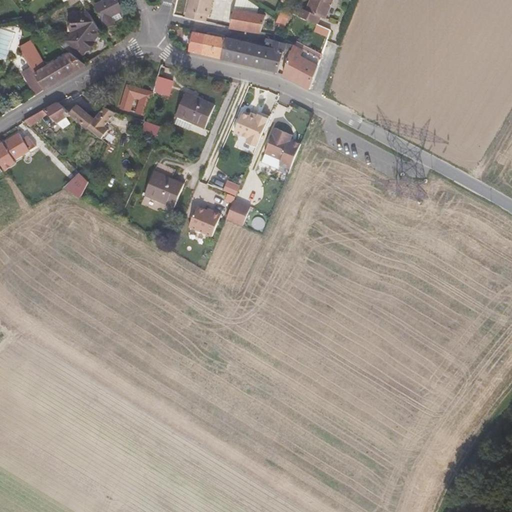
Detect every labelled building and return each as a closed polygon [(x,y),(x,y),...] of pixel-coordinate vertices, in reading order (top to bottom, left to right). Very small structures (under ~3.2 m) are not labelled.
[(108,30),(115,25),(113,20),(122,15),(124,14),(115,0),(114,0),(96,10),(108,30)] [(193,0),(189,17),(208,23),(210,16),(212,17),(216,0),(193,0)] [(300,16),(318,24),(322,17),(327,19),(334,0),(313,0),(309,11),(303,9),(300,16)] [(97,34),(102,30),(91,13),(86,16),(73,17),(75,31),(68,39),(86,53),(90,49),(91,49),(97,41),(92,36),(96,32),(97,34)] [(113,20),(115,25),(125,19),(122,15),(113,20)] [(252,34),(264,35),(267,15),(235,15),(232,30),(252,34)] [(194,46),(193,51),(223,59),(228,42),(197,35),(196,39),(193,39),(191,44),(194,46)] [(74,54),(81,59),(86,53),(68,39),(63,45),(74,54)] [(274,52),(277,43),(271,41),(270,44),(269,44),(268,47),(272,49),(272,52),(274,52)] [(293,51),(303,57),(307,46),(296,41),(295,44),(293,51)] [(223,59),(244,64),(249,47),(228,42),(223,59)] [(266,70),(280,73),(286,53),(288,43),(278,42),(277,43),(274,52),(272,52),(270,52),(266,70)] [(286,53),(292,55),(293,51),(295,44),(288,43),(286,53)] [(317,51),(307,46),(303,57),(310,61),(321,67),(325,54),(317,51)] [(244,64),(266,70),(270,52),(263,50),(257,49),(249,47),(244,64)] [(37,96),(89,65),(81,59),(74,54),(46,71),(34,51),(25,55),(33,68),(25,74),(37,96)] [(286,75),(313,89),(321,67),(310,61),(303,57),(293,51),(292,55),(286,75)] [(173,79),(159,75),(155,90),(169,94),(173,79)] [(141,112),(148,114),(154,92),(130,83),(123,106),(130,109),(135,93),(145,97),(141,112)] [(181,114),(195,119),(210,125),(218,101),(188,90),(179,113),(181,114)] [(60,102),(28,121),(34,127),(52,116),(59,122),(66,117),(72,113),(71,112),(60,102)] [(72,113),(89,128),(90,127),(101,136),(109,127),(105,123),(116,110),(105,106),(94,119),(80,106),(71,112),(72,113)] [(191,128),(195,119),(181,114),(178,122),(191,128)] [(71,124),(66,117),(59,122),(63,129),(71,124)] [(257,155),(269,124),(259,120),(259,121),(257,126),(248,123),(243,121),(235,141),(250,146),(248,151),(257,155)] [(143,138),(155,143),(162,128),(149,124),(143,138)] [(291,173),(300,148),(289,144),(292,139),(277,133),(267,159),(284,165),(282,170),(291,173)] [(19,162),(17,160),(36,147),(32,141),(27,143),(20,134),(0,145),(0,158),(8,169),(19,162)] [(284,165),(267,159),(264,168),(281,175),(282,170),(284,165)] [(176,208),(187,185),(158,171),(147,194),(176,208)] [(76,193),(82,197),(90,182),(82,174),(66,187),(76,193)] [(228,179),(224,190),(237,195),(241,185),(228,179)] [(258,202),(241,196),(233,214),(250,221),(258,202)] [(187,213),(194,215),(199,202),(192,200),(187,213)] [(229,210),(221,207),(220,209),(214,207),(204,203),(197,223),(220,232),(229,210)]
